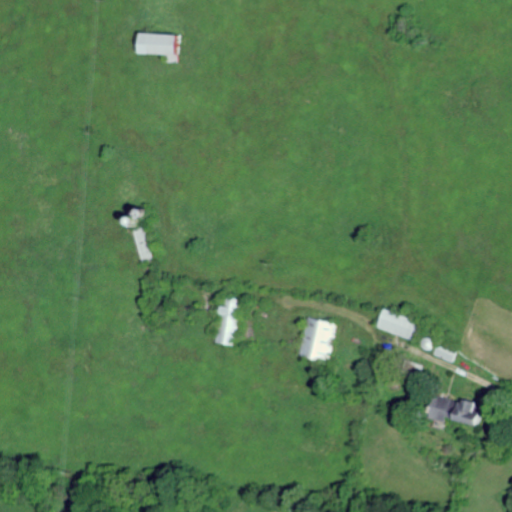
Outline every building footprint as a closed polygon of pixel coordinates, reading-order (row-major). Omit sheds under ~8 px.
[(136,54),(175,55),(176,35),(137,33),(136,54)] [(225,341),(242,344),(248,308),(230,305),(225,341)] [(428,320),(394,308),(387,327),(422,339),(428,320)] [(342,321),(314,315),(305,353),(333,359),(342,321)] [(455,415),(497,425),(499,415),(487,412),(489,404),(448,394),(443,415),(454,417),(455,415)]
